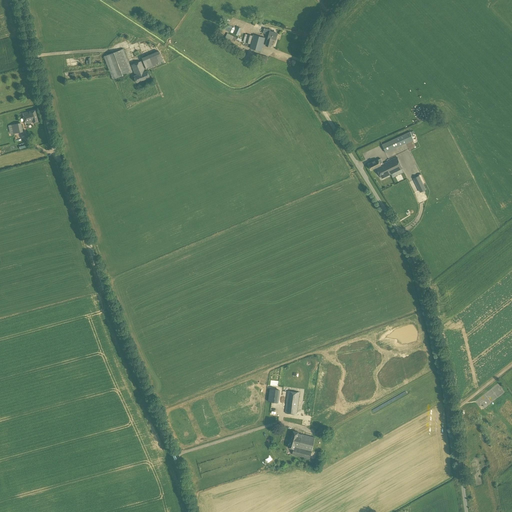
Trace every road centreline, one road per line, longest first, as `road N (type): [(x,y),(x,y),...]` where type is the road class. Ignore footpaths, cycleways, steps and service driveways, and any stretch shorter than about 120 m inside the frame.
road 1 (unclassified): [(466,511),(452,410),(411,253),(313,88),(315,39),(343,0)]
road 2 (unclassified): [(190,511),(175,454),(123,341),(59,165),(19,0)]
